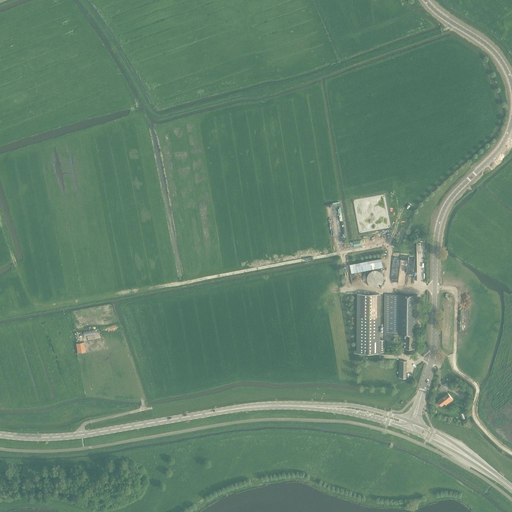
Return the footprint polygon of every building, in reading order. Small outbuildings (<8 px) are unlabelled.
[(383,280),(383,278),(383,277),(383,275),(382,274),(381,272),(380,271),(378,270),(377,270),(375,270),(373,270),(372,270),(370,271),(369,272),(368,273),(367,275),(366,276),(366,278),(366,280),(367,281),(368,283),(369,284),(370,285),(371,286),(373,287),(375,287),(376,287),(378,286),(379,285),(381,284),(382,283),(383,282),(383,280)] [(380,294),(377,294),(373,294),(368,294),(364,294),(359,294),(358,353),(379,353),(379,352),(380,352),(384,352),(384,340),(380,340),(379,340),(380,294)] [(384,334),(394,334),(403,334),(403,336),(405,336),(405,348),(415,348),(415,335),(416,335),(417,295),(385,294),(384,334)] [(76,344),(78,353),(86,352),(84,342),(76,344)] [(469,393),(462,385),(460,387),(468,395),(469,393)] [(446,405),(453,399),(448,394),(438,402),(441,405),(445,403),(446,405)]
